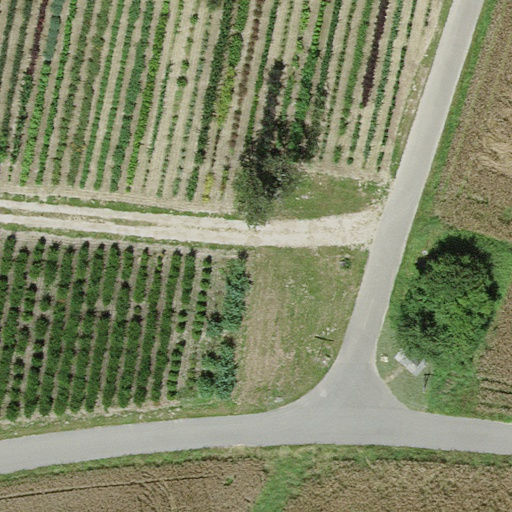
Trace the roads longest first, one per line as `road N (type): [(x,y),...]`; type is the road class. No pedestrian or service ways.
road 1 (track): [(466,0),(389,233),(344,414)]
road 2 (track): [(0,207),(389,233)]
road 3 (unclassified): [(344,414),(0,462)]
road 4 (unclassified): [(344,414),(511,438)]
